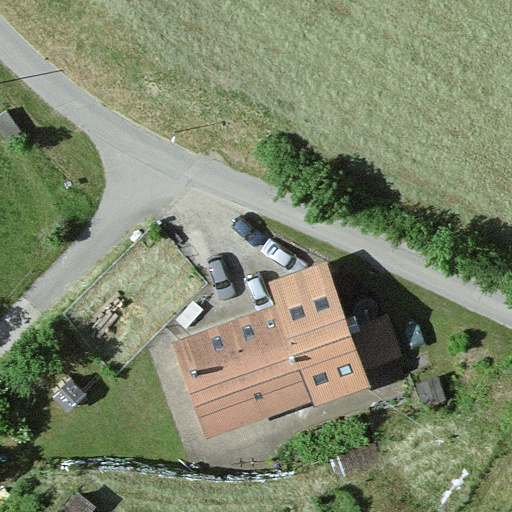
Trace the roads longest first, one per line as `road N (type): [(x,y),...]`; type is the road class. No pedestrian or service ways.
road 1 (residential): [(125,172),(511,304)]
road 2 (residential): [(0,321),(125,172)]
road 3 (residential): [(0,43),(125,172)]
